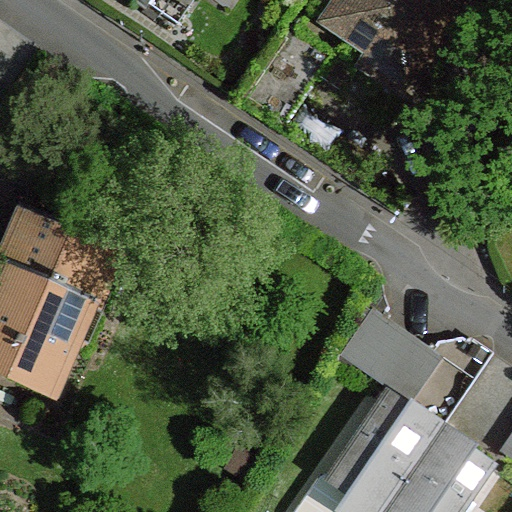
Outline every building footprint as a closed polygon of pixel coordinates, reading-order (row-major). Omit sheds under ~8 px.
[(457,0),(350,0),(335,22),(372,50),(380,39),(418,64),(457,0)] [(380,39),(372,50),(363,64),(402,90),(418,64),(380,39)] [(48,217),(26,270),(98,300),(112,307),(135,253),(48,217)] [(98,300),(26,270),(8,260),(0,277),(0,367),(56,393),(98,300)] [(425,388),(448,346),(377,307),(354,349),(425,388)] [(356,497),(345,511),(389,511),(446,428),(415,407),(413,413),(393,397),(335,484),(356,497)] [(446,428),(389,511),(463,511),(494,468),(473,454),(476,449),(446,428)] [(345,511),(356,497),(335,484),(325,477),(301,511),(345,511)]
